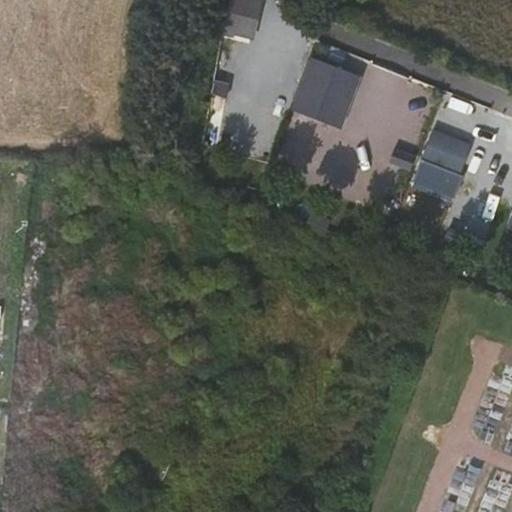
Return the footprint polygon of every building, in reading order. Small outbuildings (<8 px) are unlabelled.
[(229,0),(226,14),(254,21),(259,0),(229,0)] [(311,54),(291,108),(344,127),(363,72),(311,54)] [(215,83),(210,97),(224,102),(229,89),(215,83)] [(471,142),(432,127),(420,157),(459,173),(471,142)] [(416,161),(415,165),(411,175),(435,184),(440,170),(416,161)] [(415,165),(409,163),(405,172),(411,175),(415,165)]
